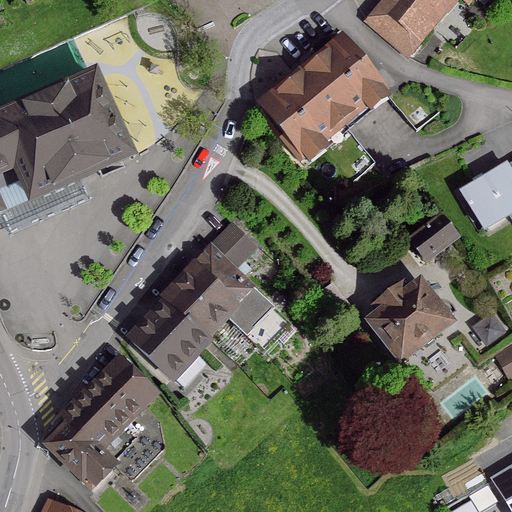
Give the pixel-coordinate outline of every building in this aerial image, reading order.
[(393,0),(383,12),(379,8),(366,24),(407,59),(420,43),(415,39),(448,0),(460,0),(467,6),(471,0),(393,0)] [(337,41),(340,44),(262,107),(259,103),(257,105),(284,138),(280,141),(299,164),(384,95),(339,39),(337,41)] [(0,175),(0,176),(16,169),(30,202),(127,158),(92,80),(0,120),(0,175)] [(511,180),(504,168),(459,195),(481,231),(511,212),(511,180)] [(408,243),(424,264),(456,240),(439,218),(408,243)] [(209,251),(230,272),(251,250),(230,229),(209,251)] [(230,272),(209,251),(189,270),(192,272),(164,301),(167,303),(129,343),(169,381),(208,342),(204,338),(224,318),(262,355),(288,328),(230,272)] [(354,311),(332,285),(317,298),(339,324),(354,311)] [(432,341),(434,337),(449,326),(450,321),(449,315),(447,312),(443,308),(438,306),(433,305),(418,286),(408,294),(402,285),(372,308),(378,316),(368,324),(399,364),(421,347),(423,347),(428,345),(432,341)] [(511,346),(494,357),(509,383),(511,380),(511,346)] [(119,428),(153,394),(120,362),(53,430),(58,435),(45,448),(89,491),(112,468),(108,464),(132,440),(119,428)] [(511,469),(496,478),(511,504),(511,469)]
